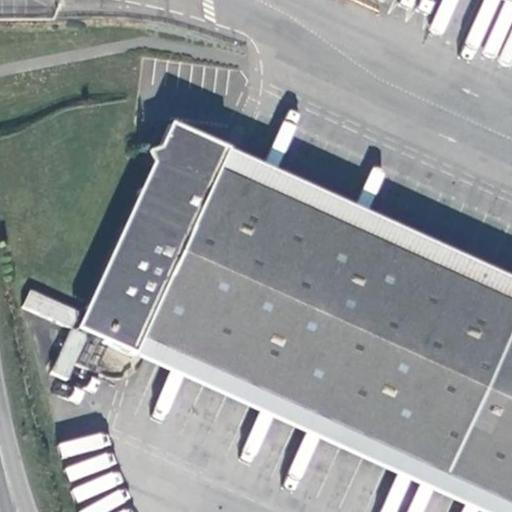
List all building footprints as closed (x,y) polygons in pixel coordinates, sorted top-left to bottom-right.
[(511,0),(489,0),(511,10),(511,0)] [(511,511),(511,312),(214,178),(225,154),(167,127),(156,151),(145,155),(149,166),(73,332),(132,359),(140,340),(511,507),(508,511),(511,511)] [(511,312),(511,283),(225,154),(214,178),(511,312)] [(30,288),(21,306),(71,330),(80,311),(30,288)] [(132,359),(471,511),(508,511),(511,507),(140,340),(132,359)]
